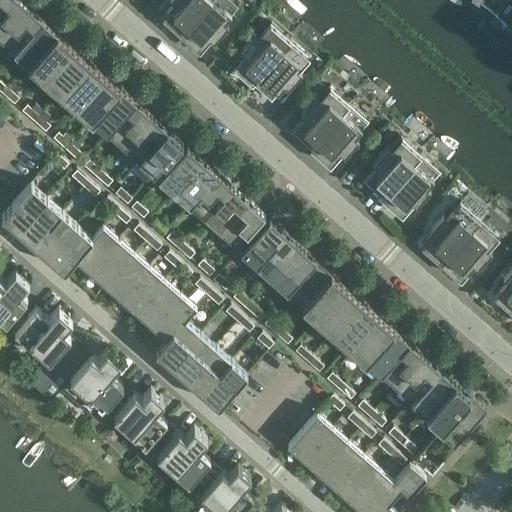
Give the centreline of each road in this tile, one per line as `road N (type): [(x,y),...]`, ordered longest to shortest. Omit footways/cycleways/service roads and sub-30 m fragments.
road 1 (residential): [(511,366),(96,0)]
road 2 (residential): [(324,511),(0,228)]
